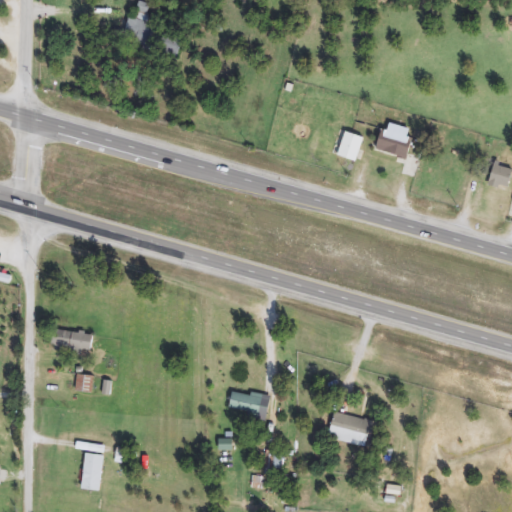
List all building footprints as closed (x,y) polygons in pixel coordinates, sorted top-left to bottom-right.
[(185,37),(178,58),(122,41),(129,20),(185,37)] [(383,130),(389,132),(391,125),(416,132),(408,160),(377,151),(383,130)] [(366,138),(358,163),(339,157),(347,132),(366,138)] [(511,188),(495,188),(495,168),(511,168),(511,188)] [(92,354),(50,348),(53,329),(95,335),(92,354)] [(94,377),(92,393),(77,392),(79,375),(94,377)] [(263,412),(231,415),(230,396),(261,393),(263,412)] [(369,449),(330,440),(336,413),(376,423),(369,449)] [(104,491),(84,491),(84,455),(104,455),(104,491)] [(284,470),(266,470),(266,456),(284,456),(284,470)]
